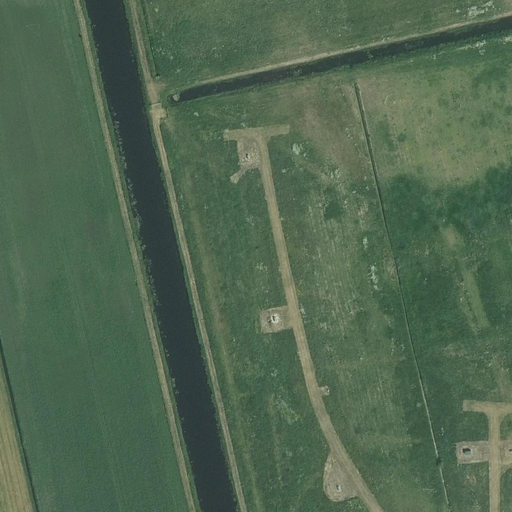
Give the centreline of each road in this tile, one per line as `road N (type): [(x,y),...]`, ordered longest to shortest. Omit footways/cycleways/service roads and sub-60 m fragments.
road 1 (track): [(129,0),(246,511)]
road 2 (track): [(77,0),(193,511)]
